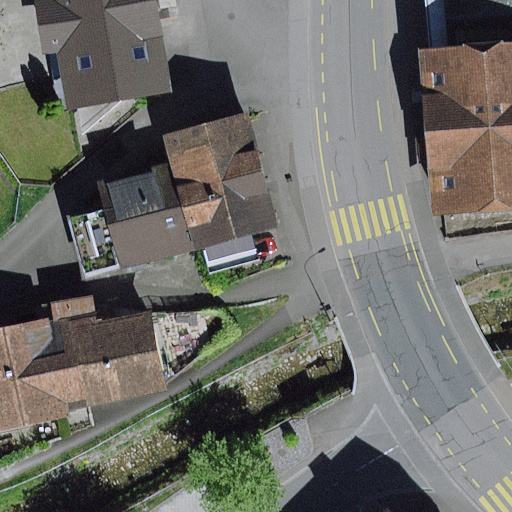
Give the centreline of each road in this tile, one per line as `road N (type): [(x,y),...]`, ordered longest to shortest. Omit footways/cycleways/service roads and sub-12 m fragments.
road 1 (residential): [(0,269),(158,120),(264,42)]
road 2 (primary): [(352,2),(358,140),(387,267)]
road 3 (primary): [(387,267),(475,434)]
road 4 (residential): [(324,511),(415,453),(475,434)]
road 5 (residential): [(387,267),(511,253)]
